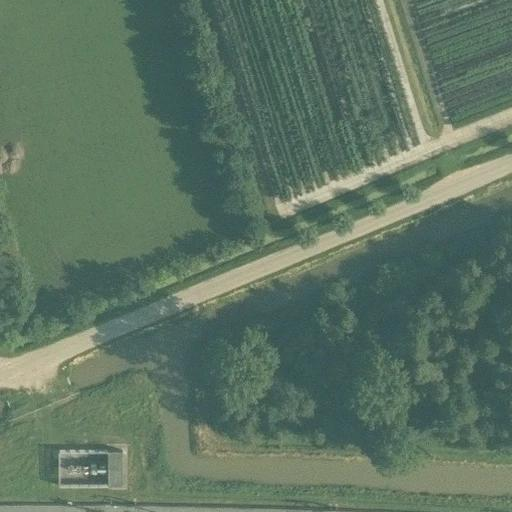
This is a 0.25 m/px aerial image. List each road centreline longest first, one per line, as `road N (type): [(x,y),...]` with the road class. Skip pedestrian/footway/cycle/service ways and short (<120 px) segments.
road 1 (unclassified): [(511,163),(0,376)]
road 2 (track): [(25,365),(57,437),(99,437)]
